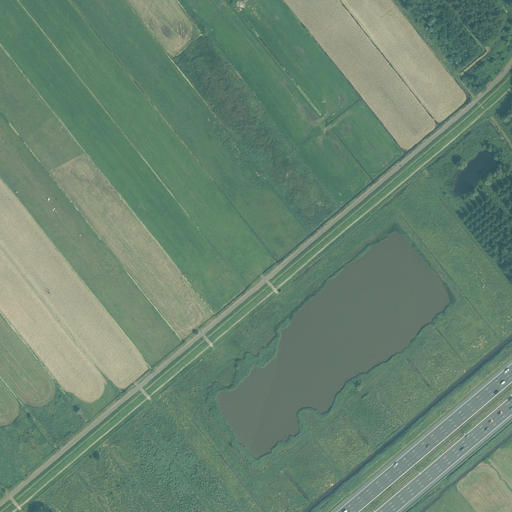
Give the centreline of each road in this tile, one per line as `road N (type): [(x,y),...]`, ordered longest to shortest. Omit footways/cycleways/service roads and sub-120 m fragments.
road 1 (unknown): [(13,511),(511,86)]
road 2 (motorway): [(511,373),(348,511)]
road 3 (motorway): [(386,511),(511,405)]
